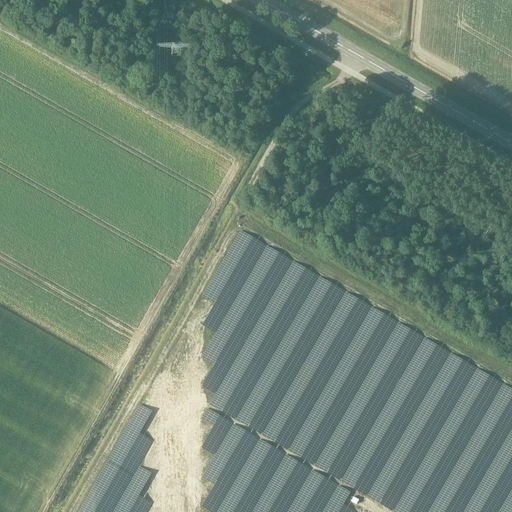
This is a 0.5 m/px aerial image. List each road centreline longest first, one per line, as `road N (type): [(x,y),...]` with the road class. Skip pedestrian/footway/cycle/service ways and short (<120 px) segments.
road 1 (track): [(60,511),(292,111),(345,73)]
road 2 (primary): [(511,143),(260,0)]
